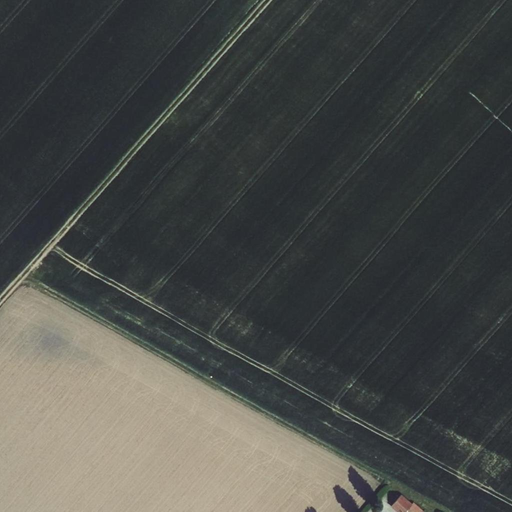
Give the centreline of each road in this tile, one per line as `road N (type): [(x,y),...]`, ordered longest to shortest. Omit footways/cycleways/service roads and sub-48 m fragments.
road 1 (track): [(29,275),(450,511)]
road 2 (track): [(0,309),(274,0)]
